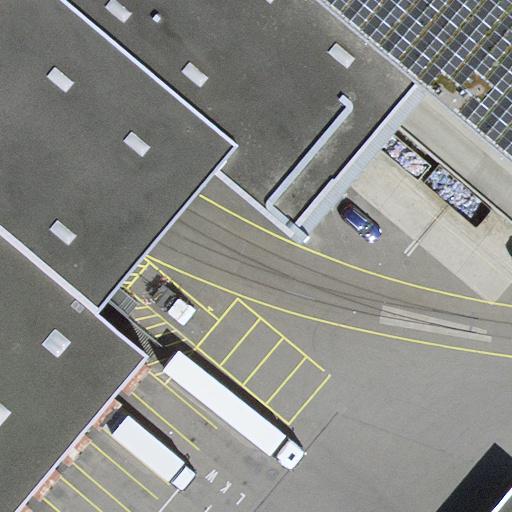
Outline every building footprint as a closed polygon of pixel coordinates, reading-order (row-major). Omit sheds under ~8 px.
[(62,0),(0,0),(0,257),(70,316),(181,184),(223,134),(62,0)] [(418,81),(320,0),(62,0),(223,134),(311,208),(418,81)] [(511,0),(320,0),(418,81),(511,160),(511,0)] [(0,257),(0,511),(13,511),(134,370),(70,316),(0,257)] [(511,511),(511,489),(491,511),(511,511)]
